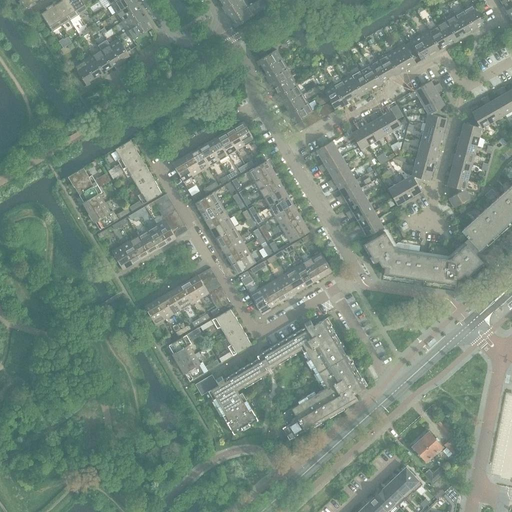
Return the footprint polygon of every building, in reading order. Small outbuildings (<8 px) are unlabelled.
[(34,2),(32,0),(19,0),(26,10),(30,7),(28,5),(34,2)] [(68,0),(61,0),(62,1),(58,3),(69,20),(70,20),(73,24),(81,19),(78,15),(68,0)] [(87,9),(81,0),(68,0),(78,15),(87,9)] [(116,13),(135,1),(134,0),(117,0),(110,5),(111,6),(108,8),(112,15),(115,13),(116,13)] [(223,10),(238,0),(219,0),(223,5),(221,6),(223,10)] [(231,17),(248,6),(244,0),(238,0),(223,10),(226,13),(227,12),(231,17)] [(267,0),(262,7),(263,9),(272,3),(270,0),(267,0)] [(503,12),(511,6),(511,0),(504,0),(501,2),(504,7),(501,9),(503,12)] [(121,22),(139,11),(135,6),(137,4),(135,1),(116,13),(121,22)] [(69,20),(58,3),(53,6),(52,4),(49,6),(61,25),(69,20)] [(483,22),(472,5),(463,10),(474,30),(478,28),(477,26),(483,22)] [(61,25),(49,6),(45,8),(47,10),(41,14),(52,31),(61,25)] [(235,27),(254,15),(248,6),(231,17),(234,22),(232,24),(235,27)] [(510,18),(511,16),(511,6),(503,12),(505,15),(507,13),(510,18)] [(474,30),(463,10),(454,15),(464,33),(470,30),(471,32),(474,30)] [(126,31),(146,18),(144,15),(142,16),(139,11),(121,22),(126,31)] [(464,33),(454,15),(445,20),(457,40),(460,38),(459,36),(464,33)] [(132,40),(150,29),(146,23),(148,22),(146,18),(126,31),(132,40)] [(457,40),(445,20),(436,25),(447,43),(452,40),(453,42),(457,40)] [(447,43),(436,25),(427,30),(439,50),(442,48),(441,46),(447,43)] [(439,50),(427,30),(419,35),(429,53),(435,50),(436,52),(439,50)] [(429,53),(419,35),(409,41),(421,61),(425,58),(424,57),(429,53)] [(129,56),(118,38),(109,44),(106,40),(121,63),(124,61),(123,59),(129,56)] [(121,63),(106,40),(98,46),(101,49),(100,50),(111,67),(117,63),(118,65),(121,63)] [(415,51),(410,42),(405,45),(410,53),(415,51)] [(416,64),(404,44),(395,49),(405,67),(411,64),(412,66),(416,64)] [(281,59),(274,47),(273,46),(269,48),(271,52),(256,61),(258,65),(260,64),(264,69),(281,59)] [(405,67),(395,49),(386,54),(398,74),(401,72),(400,70),(405,67)] [(111,67),(100,50),(92,55),(104,74),(107,72),(106,70),(111,67)] [(263,50),(258,53),(261,58),(266,55),(263,50)] [(398,74),(386,54),(377,59),(388,77),(393,74),(394,76),(398,74)] [(104,74),(92,55),(83,60),(94,78),(100,74),(101,76),(104,74)] [(267,79),(287,68),(281,59),(264,69),(267,75),(265,76),(267,79)] [(388,77),(377,59),(369,64),(380,84),(383,82),(382,80),(388,77)] [(94,78),(83,60),(74,66),(86,85),(90,83),(89,81),(94,78)] [(380,84),(369,64),(359,70),(370,88),(375,84),(376,86),(380,84)] [(274,87),(292,76),(287,68),(267,79),(269,82),(271,81),(274,87)] [(370,88),(359,70),(350,75),(362,95),(365,93),(364,91),(370,88)] [(362,95),(350,75),(341,80),(352,98),(357,95),(359,97),(362,95)] [(277,97),(297,85),(292,76),(274,87),(277,92),(275,93),(277,97)] [(352,98),(341,80),(333,85),(344,105),(348,103),(347,101),(352,98)] [(419,98),(440,86),(438,83),(433,86),(430,81),(414,90),(419,98)] [(284,104),(302,94),(297,85),(277,97),(279,100),(281,99),(284,104)] [(344,105),(333,85),(323,91),(330,102),(334,108),(340,105),(341,107),(344,105)] [(439,97),(436,92),(442,89),(440,86),(419,98),(423,106),(439,97)] [(511,92),(511,90),(506,92),(503,87),(500,89),(511,110),(511,92)] [(511,110),(500,89),(497,91),(500,96),(495,99),(505,115),(511,110)] [(288,114),(308,103),(302,94),(284,104),(288,110),(286,111),(288,114)] [(329,101),(325,94),(317,99),(321,106),(329,101)] [(505,115),(495,99),(490,102),(487,96),(484,98),(497,119),(505,115)] [(439,108),(444,105),(439,97),(423,106),(424,107),(427,114),(440,112),(439,108)] [(497,119),(484,98),(481,100),(484,105),(479,108),(489,124),(497,119)] [(334,108),(330,102),(325,104),(331,113),(335,110),(334,108)] [(300,119),(305,116),(310,113),(313,112),(308,103),(288,114),(290,118),(292,116),(295,122),(300,119)] [(331,113),(325,104),(320,107),(326,116),(331,113)] [(400,126),(388,105),(384,107),(387,112),(383,115),(392,131),(400,126)] [(326,116),(320,107),(315,110),(321,119),(326,116)] [(489,124),(479,108),(471,112),(474,117),(471,121),(481,128),(489,124)] [(315,110),(313,112),(310,113),(315,122),(321,119),(315,110)] [(443,127),(446,118),(440,117),(440,112),(427,114),(425,123),(443,127)] [(315,122),(310,113),(305,116),(310,125),(315,122)] [(392,131),(383,115),(378,118),(375,113),(372,114),(384,136),(392,131)] [(384,136),(372,114),(369,116),(372,121),(367,124),(376,140),(384,136)] [(310,125),(305,116),(300,119),(301,121),(294,125),(298,132),(305,128),(310,125)] [(479,137),(481,128),(471,121),(469,124),(463,123),(461,132),(479,137)] [(254,139),(245,125),(243,122),(233,127),(244,145),(254,139)] [(376,140),(367,124),(362,127),(359,122),(356,123),(368,145),(376,140)] [(368,145),(356,123),(353,125),(356,130),(351,133),(354,139),(360,149),(368,145)] [(442,133),(443,127),(425,123),(423,131),(444,137),(445,134),(442,133)] [(244,145),(233,127),(225,132),(236,150),(244,145)] [(443,140),(444,137),(423,131),(421,140),(439,145),(440,140),(443,140)] [(236,150),(225,132),(217,137),(227,155),(236,150)] [(476,146),(479,137),(461,132),(459,138),(456,137),(455,140),(476,146)] [(227,155),(217,137),(208,143),(218,160),(227,155)] [(120,158),(135,149),(133,147),(134,146),(130,140),(114,149),(120,158)] [(437,151),(439,145),(421,140),(418,149),(439,155),(440,152),(437,151)] [(474,155),(476,146),(455,140),(454,144),(457,145),(456,150),(474,155)] [(321,159),(337,149),(332,141),(311,153),(312,157),(318,153),(321,159)] [(218,160),(208,143),(198,148),(209,166),(218,160)] [(209,166),(198,148),(190,153),(201,171),(209,166)] [(110,175),(140,158),(135,149),(120,158),(116,160),(120,165),(108,172),(110,175)] [(325,166),(341,157),(337,149),(321,159),(325,166)] [(438,158),(439,155),(418,149),(416,158),(434,163),(435,157),(438,158)] [(472,164),(474,155),(456,150),(454,155),(452,155),(451,158),(472,164)] [(201,171),(190,153),(182,158),(192,175),(201,171)] [(257,163),(265,158),(262,154),(255,159),(257,163)] [(330,174),(346,164),(341,157),(325,166),(325,167),(320,170),(322,172),(327,169),(330,174)] [(127,177),(130,175),(145,166),(140,158),(110,175),(112,179),(124,172),(127,177)] [(192,175),(182,158),(172,164),(183,181),(192,175)] [(432,168),(434,163),(416,158),(414,167),(432,172),(434,172),(435,169),(432,168)] [(469,172),(472,164),(451,158),(450,161),(453,162),(451,167),(469,172)] [(254,180),(272,170),(266,161),(249,171),(254,180)] [(329,185),(351,172),(346,164),(330,174),(333,179),(327,182),(329,185)] [(135,184),(151,175),(150,172),(149,172),(148,169),(147,169),(145,166),(130,175),(135,184)] [(429,181),(432,172),(414,167),(411,175),(421,183),(424,179),(429,181)] [(467,181),(469,172),(451,167),(450,173),(447,172),(446,175),(449,176),(467,181)] [(74,186),(88,177),(83,168),(67,177),(71,184),(72,183),(74,186)] [(259,189),(277,178),(272,170),(254,180),(259,189)] [(229,179),(237,175),(234,171),(227,175),(229,179)] [(339,189),(355,180),(351,172),(329,185),(331,188),(336,184),(339,189)] [(78,194),(108,177),(106,173),(94,180),(91,175),(88,177),(74,186),(73,186),(78,194)] [(156,185),(154,182),(155,181),(153,178),(151,175),(135,184),(141,193),(156,185)] [(222,184),(229,179),(227,175),(219,179),(222,184)] [(418,186),(421,183),(411,175),(404,179),(413,196),(421,191),(418,186)] [(465,190),(467,181),(449,176),(447,185),(452,187),(453,192),(465,190)] [(101,192),(98,187),(110,180),(108,177),(78,194),(83,203),(84,203),(98,194),(101,192)] [(264,197),(282,187),(277,178),(259,189),(264,197)] [(240,186),(236,179),(232,181),(236,189),(240,186)] [(413,196),(404,179),(396,184),(406,203),(409,201),(408,199),(413,196)] [(338,200),(360,188),(355,180),(339,189),(342,194),(337,197),(338,200)] [(234,190),(230,182),(226,185),(230,192),(234,190)] [(131,211),(161,193),(156,184),(156,185),(141,193),(137,195),(141,200),(129,207),(131,211)] [(406,203),(396,184),(387,189),(397,205),(402,202),(404,205),(406,203)] [(511,184),(501,194),(511,206),(511,184)] [(270,206),(287,196),(282,187),(264,197),(270,206)] [(348,205),(364,195),(360,188),(338,200),(340,203),(345,200),(348,205)] [(453,207),(469,198),(465,190),(453,192),(453,195),(448,198),(453,207)] [(194,200),(202,196),(199,191),(191,196),(194,200)] [(201,212),(218,202),(213,192),(195,203),(201,212)] [(98,194),(84,203),(85,205),(84,206),(85,206),(87,209),(87,210),(88,212),(104,203),(98,194)] [(164,202),(170,199),(167,194),(166,194),(147,205),(150,209),(156,206),(156,207),(164,202)] [(511,223),(511,206),(501,194),(481,213),(500,234),(511,223)] [(347,216),(369,203),(364,195),(348,205),(351,209),(346,213),(347,216)] [(275,215),(292,205),(287,196),(270,206),(275,215)] [(159,212),(173,204),(170,199),(164,202),(156,207),(159,212)] [(206,220),(223,210),(218,202),(201,212),(206,220)] [(109,212),(104,203),(88,212),(90,215),(92,218),(92,219),(93,218),(94,220),(109,212)] [(357,220),(374,211),(369,203),(347,216),(349,219),(354,216),(357,220)] [(162,217),(176,209),(173,204),(159,212),(162,217)] [(280,224),(298,214),(292,205),(275,215),(280,224)] [(257,214),(252,206),(248,209),(253,216),(257,214)] [(139,216),(146,211),(143,207),(136,211),(139,216)] [(100,230),(129,212),(127,208),(115,215),(112,210),(109,212),(94,220),(94,221),(99,229),(100,230)] [(167,222),(179,214),(176,209),(162,217),(164,220),(165,220),(167,222)] [(211,229),(228,219),(223,210),(206,220),(211,229)] [(251,218),(246,210),(242,213),(247,220),(251,218)] [(131,220),(139,216),(136,211),(129,216),(131,220)] [(357,231),(378,219),(374,211),(357,220),(360,225),(355,228),(357,231)] [(500,234),(481,213),(461,231),(470,241),(476,247),(480,252),(500,234)] [(170,227),(182,220),(179,214),(167,222),(170,227)] [(261,221),(257,214),(253,216),(257,224),(261,221)] [(285,233),(303,223),(298,214),(280,224),(285,233)] [(255,225),(251,218),(247,220),(251,228),(255,225)] [(216,238),(234,228),(228,219),(211,229),(216,238)] [(374,232),(382,227),(385,226),(384,224),(382,226),(378,219),(357,231),(358,234),(364,231),(367,236),(374,232)] [(176,237),(173,232),(170,227),(167,222),(165,220),(164,220),(157,225),(164,236),(167,242),(176,237)] [(173,232),(185,225),(182,220),(170,227),(173,232)] [(291,242),(308,232),(303,223),(285,233),(291,242)] [(167,242),(164,236),(157,225),(147,230),(158,248),(167,242)] [(176,237),(188,230),(185,225),(173,232),(176,237)] [(267,232),(263,225),(259,228),(263,234),(267,232)] [(467,277),(483,263),(472,251),(476,247),(470,241),(450,258),(448,259),(427,256),(424,255),(418,254),(400,251),(398,251),(395,249),(382,227),(374,232),(377,236),(362,245),(373,263),(378,261),(381,266),(384,267),(383,275),(394,276),(421,280),(455,286),(456,278),(459,278),(464,274),(467,277)] [(222,247),(239,237),(234,228),(216,238),(222,247)] [(261,235),(257,229),(253,231),(257,238),(261,235)] [(100,239),(108,234),(105,230),(97,234),(100,239)] [(158,248),(147,230),(138,236),(148,254),(158,248)] [(304,243),(312,238),(310,234),(302,239),(304,243)] [(148,254),(138,236),(129,241),(139,259),(148,254)] [(227,256),(244,245),(239,237),(222,247),(227,256)] [(139,259),(129,241),(120,247),(130,264),(139,259)] [(278,249),(273,242),(269,244),(274,252),(278,249)] [(294,249),(292,244),(285,248),(288,253),(294,249)] [(232,265),(249,254),(244,245),(227,256),(232,265)] [(272,253),(267,245),(263,248),(268,256),(272,253)] [(130,264),(120,247),(112,252),(122,269),(130,264)] [(277,259),(284,255),(282,251),(274,255),(277,259)] [(331,270),(321,253),(312,258),(322,276),(331,270)] [(237,274),(255,263),(249,254),(232,265),(237,274)] [(269,264),(277,259),(274,255),(267,259),(269,264)] [(322,276),(312,258),(303,263),(314,281),(322,276)] [(314,281),(303,263),(294,269),(305,286),(314,281)] [(259,269),(257,265),(250,269),(253,273),(259,269)] [(201,281),(214,273),(211,268),(210,268),(197,276),(201,281)] [(305,286),(294,269),(286,274),(296,291),(305,286)] [(241,280),(249,275),(246,271),(239,276),(241,280)] [(204,286),(217,278),(214,273),(201,281),(204,286)] [(296,291),(286,274),(277,279),(287,296),(296,291)] [(204,286),(201,281),(197,276),(189,281),(199,298),(208,293),(207,291),(204,286)] [(207,291),(220,283),(217,278),(204,286),(207,291)] [(287,296),(277,279),(268,284),(278,302),(287,296)] [(199,298),(189,281),(180,286),(190,303),(199,298)] [(210,296),(223,289),(220,283),(207,291),(208,293),(210,296)] [(278,302),(268,284),(259,289),(270,307),(278,302)] [(190,303),(180,286),(171,291),(182,308),(190,303)] [(213,302),(226,294),(223,289),(210,296),(213,302)] [(270,307),(259,289),(250,295),(260,313),(270,307)] [(182,308),(171,291),(163,296),(173,313),(182,308)] [(216,307),(229,299),(226,294),(213,302),(216,307)] [(173,313),(163,296),(154,301),(164,316),(165,318),(173,313)] [(213,316),(232,304),(229,299),(216,307),(216,308),(210,311),(213,316)] [(164,316),(154,301),(144,307),(155,324),(165,318),(164,316)] [(220,327),(235,318),(230,310),(230,309),(200,326),(202,331),(214,324),(217,329),(220,327)] [(201,322),(209,318),(207,314),(199,318),(201,322)] [(194,327),(201,322),(199,318),(192,323),(194,327)] [(225,336),(241,326),(239,324),(237,321),(237,320),(236,320),(235,318),(220,327),(225,336)] [(350,363),(338,344),(340,342),(330,326),(328,327),(324,319),(315,324),(314,322),(312,323),(310,320),(304,324),(306,327),(263,352),(257,356),(258,358),(223,379),(221,376),(215,380),(212,374),(195,384),(201,395),(207,392),(212,399),(210,401),(220,417),(222,416),(233,434),(242,429),(241,428),(248,424),(249,425),(258,420),(246,400),(243,402),(237,390),(243,386),(244,388),(261,378),(260,376),(268,372),(266,369),(272,366),(278,362),(279,364),(286,360),(296,355),(294,352),(301,349),(308,360),(306,361),(311,369),(313,368),(315,372),(313,373),(318,381),(320,380),(324,386),(307,396),(307,395),(297,401),(299,404),(276,417),(289,439),(313,425),(312,424),(319,420),(320,421),(336,411),(335,410),(342,406),(343,407),(357,399),(354,394),(364,387),(360,380),(362,378),(352,362),(350,363)] [(184,332),(182,328),(180,329),(177,324),(172,327),(178,336),(184,332)] [(246,336),(244,333),(245,333),(244,332),(242,329),(241,326),(225,336),(231,345),(246,336)] [(192,344),(189,339),(200,332),(198,328),(168,345),(168,346),(173,354),(189,346),(192,344)] [(221,362),(251,345),(250,344),(251,344),(246,336),(231,345),(227,347),(230,352),(219,358),(221,362)] [(163,345),(171,341),(168,337),(160,341),(163,345)] [(178,364),(194,354),(189,346),(173,354),(175,357),(174,357),(174,358),(175,358),(176,361),(178,364)] [(199,363),(194,354),(178,364),(180,366),(182,369),(181,370),(182,370),(184,372),(199,363)] [(189,381),(219,364),(216,360),(205,366),(202,361),(199,363),(184,372),(189,381),(189,380),(189,381)] [(442,446),(438,441),(428,431),(426,433),(426,432),(421,436),(422,437),(420,439),(433,455),(442,446)] [(465,447),(457,438),(451,443),(449,440),(444,444),(456,458),(466,448),(465,447)] [(433,455),(420,439),(418,440),(418,439),(413,444),(414,445),(411,446),(426,462),(433,455)] [(405,467),(397,474),(413,491),(412,491),(413,492),(414,492),(422,484),(414,476),(415,475),(411,470),(410,471),(405,467)] [(428,469),(423,474),(431,483),(432,483),(441,475),(445,472),(442,468),(441,467),(432,474),(428,469)] [(397,474),(389,482),(403,496),(402,496),(405,499),(405,498),(412,491),(413,491),(397,474)] [(389,482),(381,489),(395,503),(397,501),(402,496),(403,496),(389,482)] [(450,486),(444,491),(456,504),(458,493),(451,485),(450,486)] [(381,489),(374,497),(387,511),(395,503),(381,489)] [(445,494),(442,497),(450,506),(448,511),(453,511),(455,504),(445,494)] [(374,497),(366,504),(373,511),(385,511),(387,511),(374,497)]
